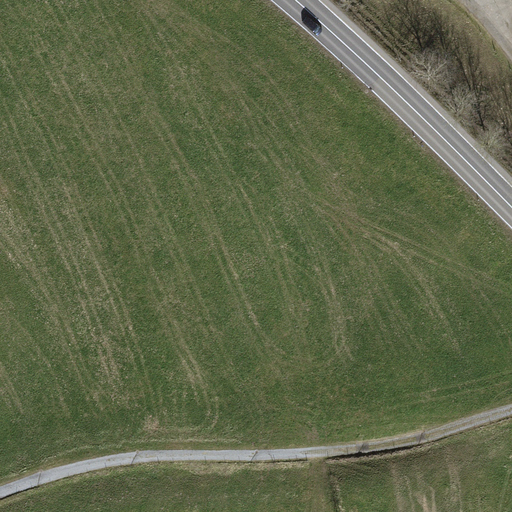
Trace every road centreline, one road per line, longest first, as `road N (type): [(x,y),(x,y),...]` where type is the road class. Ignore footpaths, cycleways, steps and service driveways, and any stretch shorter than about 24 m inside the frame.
road 1 (track): [(511,411),(396,443),(112,461),(0,493)]
road 2 (secondary): [(511,209),(292,0)]
